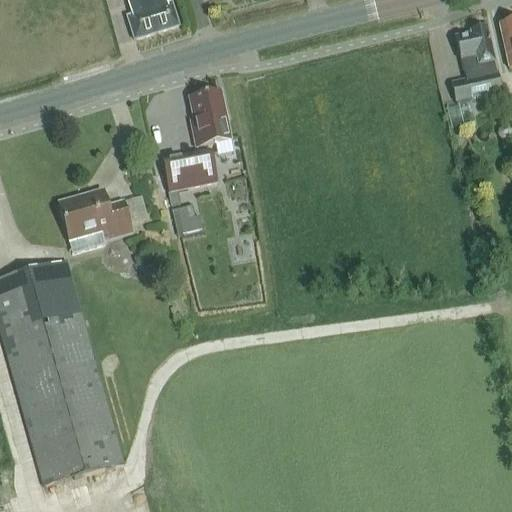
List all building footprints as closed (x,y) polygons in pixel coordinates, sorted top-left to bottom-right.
[(133,45),(180,30),(171,3),(166,5),(164,0),(141,0),(126,5),(130,17),(125,19),(133,45)] [(510,70),(511,69),(511,23),(499,26),(510,70)] [(502,95),(486,32),(483,32),(480,30),(474,31),(472,35),(469,35),(470,37),(455,40),(465,83),(451,86),(456,107),(474,103),(474,101),(502,95)] [(234,150),(232,141),(220,94),(191,102),(197,124),(193,125),(199,149),(216,145),(218,153),(234,150)] [(503,143),(507,143),(511,140),(511,137),(511,133),(511,131),(507,128),(502,128),(498,131),(497,136),(498,140),(503,143)] [(172,209),(180,208),(178,195),(217,187),(210,152),(162,162),(172,209)] [(102,242),(131,234),(123,205),(107,210),(102,194),(58,207),(68,243),(100,234),(102,242)] [(195,219),(192,208),(177,212),(184,238),(203,234),(199,218),(195,219)] [(496,247),(493,236),(481,240),(485,251),(496,247)] [(0,333),(46,491),(125,468),(65,266),(62,267),(0,284),(0,333)]
